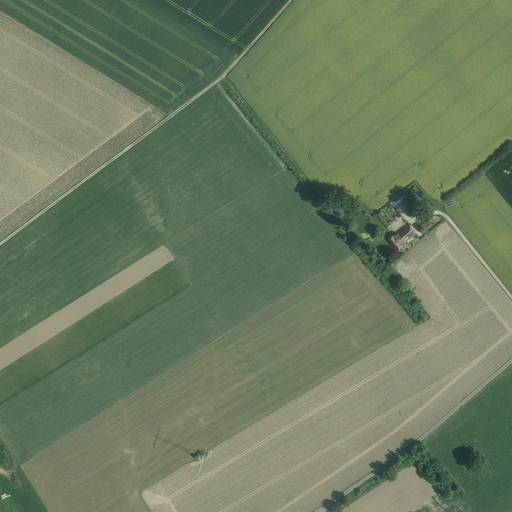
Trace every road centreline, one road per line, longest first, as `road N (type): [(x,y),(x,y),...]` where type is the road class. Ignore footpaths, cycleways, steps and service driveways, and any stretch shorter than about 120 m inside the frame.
road 1 (track): [(0,244),(223,75),(291,0)]
road 2 (unclassified): [(317,511),(511,360)]
road 3 (track): [(223,75),(320,195)]
